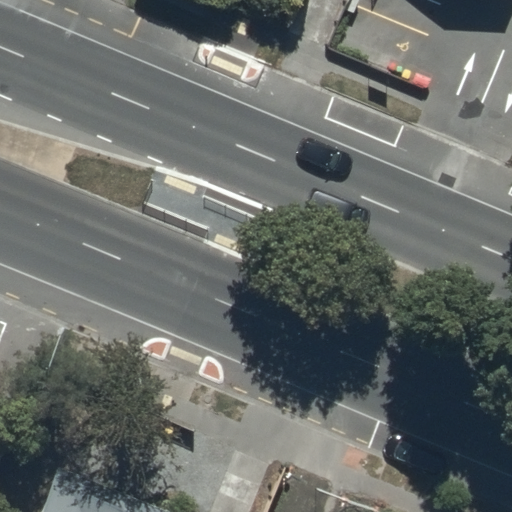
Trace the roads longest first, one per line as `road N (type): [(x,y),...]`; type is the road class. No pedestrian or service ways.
road 1 (trunk): [(511,426),(0,212)]
road 2 (trunk): [(0,48),(511,256)]
